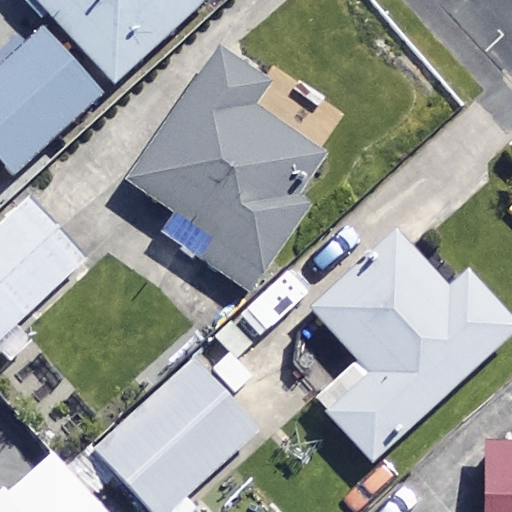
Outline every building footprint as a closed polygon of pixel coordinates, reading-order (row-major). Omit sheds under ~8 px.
[(29,0),(115,92),(214,0),(29,0)] [(101,103),(38,34),(0,68),(0,164),(15,181),(101,103)] [(273,100),(225,65),(132,192),(176,224),(164,241),(249,303),(340,180),(259,120),(273,100)] [(0,347),(85,266),(31,209),(0,238),(0,347)] [(449,298),(396,241),(313,319),(359,367),(315,408),(374,471),(511,342),(511,328),(468,281),(449,298)] [(200,370),(77,484),(102,511),(199,511),(190,502),(261,436),(200,370)] [(511,511),(511,455),(488,456),(488,511),(511,511)]
